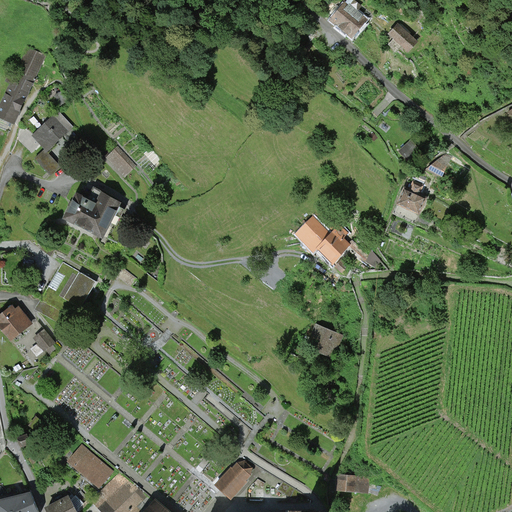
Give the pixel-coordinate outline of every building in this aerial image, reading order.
[(368,16),(347,0),(346,0),(331,20),(353,36),(368,16)] [(415,39),(398,22),(388,33),(406,49),(415,39)] [(23,53),(0,107),(0,118),(16,125),(43,61),(23,53)] [(54,112),(30,135),(43,148),(46,151),(47,150),(70,127),(54,112)] [(420,149),(411,140),(399,152),(408,161),(420,149)] [(119,147),(107,157),(124,176),(136,166),(119,147)] [(46,151),(43,148),(34,158),(51,175),(61,165),(47,150),(46,151)] [(441,157),(424,169),(440,176),(449,160),(441,157)] [(83,185),(65,222),(105,241),(123,204),(83,185)] [(428,197),(405,188),(398,204),(421,213),(428,197)] [(313,217),(295,234),(313,254),(318,249),(331,263),(351,245),(334,228),(329,233),(313,217)] [(57,262),(40,301),(77,318),(95,278),(57,262)] [(17,306),(0,317),(0,326),(12,344),(33,329),(17,306)] [(327,315),(319,326),(332,336),(341,326),(327,315)] [(41,331),(25,348),(37,359),(53,343),(41,331)] [(113,472),(83,446),(70,461),(84,473),(100,486),(113,472)] [(232,467),(215,485),(230,499),(247,481),(246,480),(250,475),(252,468),(245,462),(238,463),(233,469),(232,467)] [(90,500),(103,511),(125,511),(134,503),(143,511),(154,499),(119,469),(90,500)] [(366,497),(366,480),(341,477),(340,494),(366,497)] [(0,511),(39,511),(31,491),(0,500),(0,511)] [(70,497),(48,508),(49,511),(77,511),(70,498),(70,497)] [(169,511),(154,499),(143,511),(142,511),(169,511)] [(125,511),(142,511),(143,511),(134,503),(125,511)]
